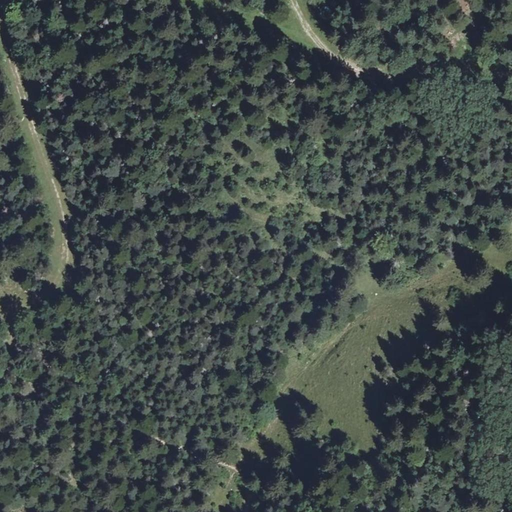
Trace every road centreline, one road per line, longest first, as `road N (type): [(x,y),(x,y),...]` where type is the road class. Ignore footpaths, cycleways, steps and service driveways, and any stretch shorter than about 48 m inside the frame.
road 1 (track): [(7,300),(45,299),(63,270),(66,231),(1,0)]
road 2 (track): [(299,0),(314,36),(363,68),(460,56),(511,66)]
